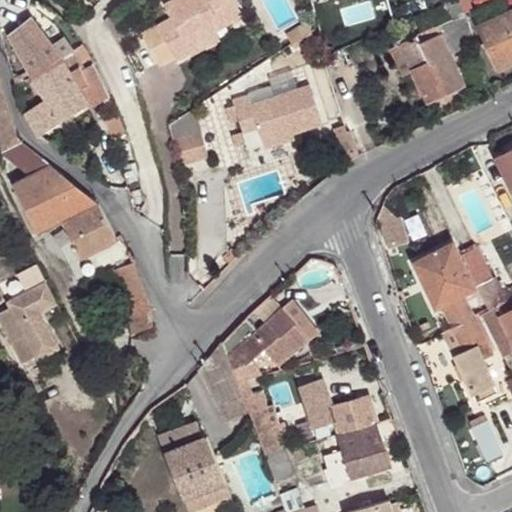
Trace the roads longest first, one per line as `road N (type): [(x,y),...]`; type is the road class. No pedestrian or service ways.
road 1 (residential): [(190,339),(177,331),(141,243),(32,136),(0,42)]
road 2 (residential): [(459,511),(334,204)]
road 3 (unknown): [(148,260),(158,232),(155,173),(101,28),(116,0)]
road 4 (residential): [(190,339),(132,415),(78,511)]
road 5 (residential): [(511,105),(368,176),(334,204)]
road 6 (residential): [(334,204),(240,283),(190,339)]
